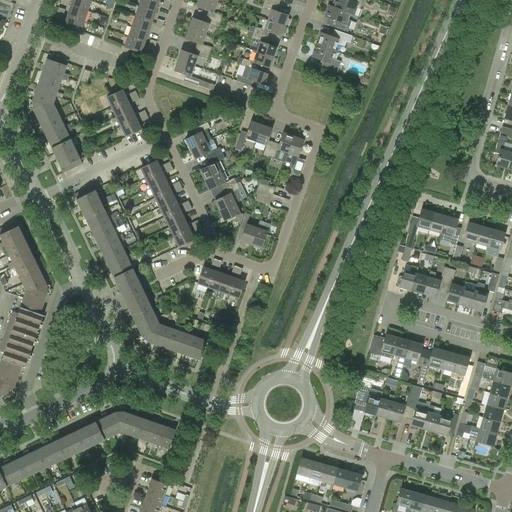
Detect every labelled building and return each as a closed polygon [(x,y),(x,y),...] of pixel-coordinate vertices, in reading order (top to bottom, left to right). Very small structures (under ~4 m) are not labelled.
[(91,0),(90,0),(72,0),(71,5),(88,11),(91,0)] [(159,1),(155,0),(140,0),(139,6),(156,11),(159,1)] [(208,17),(221,21),(223,15),(213,12),(217,2),(210,0),(199,0),(197,6),(210,11),(208,17)] [(289,19),(287,18),(288,15),(275,10),(276,5),(264,0),(262,6),(272,9),(268,20),(284,26),(285,24),(287,25),(288,24),(290,20),(289,19)] [(350,0),(351,0),(349,0),(336,0),(334,7),(349,13),(353,14),(355,7),(360,9),(363,0),(350,0)] [(88,11),(71,5),(68,15),(84,21),(88,11)] [(351,20),(347,19),(349,13),(334,7),(330,5),(326,16),(339,21),(337,28),(348,31),(351,20)] [(156,11),(139,6),(135,16),(152,22),(156,11)] [(394,17),(396,9),(390,7),(387,14),(394,17)] [(78,31),(81,31),(84,21),(68,15),(64,26),(78,31)] [(152,22),(135,16),(132,26),(149,32),(152,22)] [(206,34),(209,24),(219,27),(221,21),(208,17),(206,22),(193,18),(189,28),(206,34)] [(284,26),(268,20),(264,30),(255,26),(254,26),(250,27),(248,31),(253,33),(265,37),(267,31),(281,36),(282,33),(284,33),(286,32),(287,29),(286,27),(284,26)] [(149,32),(132,26),(128,36),(145,42),(149,32)] [(197,49),(209,54),(211,47),(202,44),(206,34),(189,28),(185,38),(199,43),(197,49)] [(334,29),(332,36),(321,32),(316,45),(335,51),(337,43),(345,46),(346,41),(350,43),(352,36),(334,29)] [(257,52),(273,58),(273,57),(277,47),(263,42),(265,37),(253,33),(248,31),(247,34),(250,38),(251,38),(260,41),(257,52)] [(145,42),(128,36),(124,47),(126,48),(141,53),(145,42)] [(341,61),(332,58),(335,51),(316,45),(312,57),(323,61),(321,67),(337,73),(341,61)] [(178,60),(194,66),(198,56),(207,59),(209,54),(197,49),(195,54),(182,50),(178,60)] [(254,69),(256,63),(270,68),(273,58),(257,52),(253,62),(244,59),(242,64),(246,66),(254,69)] [(59,86),(62,79),(67,81),(69,74),(64,73),(67,64),(68,60),(49,54),(40,79),(59,86)] [(191,76),(194,66),(178,60),(174,71),(188,75),(186,81),(198,85),(200,79),(191,76)] [(264,84),(268,73),(254,69),(246,66),(242,76),(238,75),(236,81),(248,85),(250,79),(264,84)] [(87,83),(91,71),(84,69),(80,81),(87,83)] [(54,103),(59,86),(40,79),(33,99),(54,103)] [(111,107),(127,99),(123,89),(107,97),(111,107)] [(42,128),(61,119),(54,103),(33,99),(33,100),(33,108),(42,128)] [(116,117),(132,109),(127,99),(111,107),(116,117)] [(121,126),(137,119),(132,109),(116,117),(121,126)] [(52,148),(71,139),(67,132),(72,130),(70,126),(69,124),(65,126),(61,119),(42,128),(52,148)] [(137,119),(121,126),(126,137),(142,129),(137,119)] [(246,138),(256,141),(262,125),(251,121),(246,135),(241,133),(236,145),(235,149),(241,151),(242,147),(246,138)] [(185,139),(190,149),(211,139),(207,129),(210,127),(208,122),(196,127),(198,133),(185,139)] [(269,156),(273,144),(267,142),(272,128),(262,125),(256,141),(266,145),(263,154),(269,156)] [(511,135),(511,129),(502,126),(500,133),(511,135)] [(288,152),(294,136),(283,132),(278,146),(273,144),(269,156),(274,158),(274,159),(284,163),(285,161),(288,152)] [(298,158),(298,156),(304,140),(294,136),(288,152),(285,161),(291,164),(290,168),(294,169),(292,173),(300,176),(305,161),(298,158)] [(64,172),(82,163),(80,158),(77,151),(81,149),(78,143),(74,145),(71,139),(52,148),(64,172)] [(211,158),(222,153),(220,147),(216,149),(216,148),(217,147),(213,140),(212,140),(211,139),(190,149),(195,159),(208,153),(211,158)] [(494,152),(499,154),(496,165),(508,168),(511,154),(511,144),(498,140),(494,152)] [(205,180),(221,172),(216,162),(225,158),(222,153),(211,158),(213,163),(200,170),(205,180)] [(146,178),(162,170),(157,160),(141,168),(146,178)] [(150,188),(166,180),(162,170),(146,178),(150,188)] [(246,179),(257,173),(245,171),(246,179)] [(225,189),(237,183),(234,177),(225,182),(221,172),(205,180),(210,190),(223,183),(225,189)] [(155,197),(171,190),(166,180),(150,188),(155,197)] [(257,188),(273,194),(275,188),(259,182),(257,188)] [(235,203),(236,203),(241,200),(236,190),(240,188),(237,183),(225,189),(228,194),(215,200),(220,210),(235,203)] [(99,197),(95,190),(95,189),(93,185),(74,194),(86,219),(105,210),(101,203),(106,201),(103,195),(99,197)] [(273,194),(257,188),(255,193),(257,194),(257,195),(271,200),(273,194)] [(160,207),(176,199),(171,190),(155,197),(160,207)] [(271,200),(257,195),(255,200),(269,205),(271,200)] [(164,217),(180,209),(176,199),(160,207),(164,217)] [(235,215),(240,225),(244,214),(240,213),(236,203),(235,203),(220,210),(224,220),(235,215)] [(169,227),(185,219),(180,209),(164,217),(169,227)] [(429,229),(434,213),(421,209),(417,226),(429,229)] [(86,219),(95,238),(114,229),(111,222),(115,220),(112,214),(108,216),(105,210),(86,219)] [(251,244),(257,227),(247,224),(250,214),(244,212),(244,214),(240,225),(246,227),(241,240),(251,244)] [(434,213),(429,229),(441,232),(445,216),(434,213)] [(445,216),(441,232),(453,236),(458,219),(445,216)] [(174,236),(190,229),(185,219),(169,227),(174,236)] [(257,227),(251,244),(262,248),(270,224),(260,220),(257,227)] [(28,245),(16,221),(0,228),(0,235),(3,242),(0,243),(0,246),(1,250),(6,248),(9,254),(28,245)] [(476,242),(481,226),(469,222),(464,239),(476,242)] [(481,226),(476,242),(488,246),(493,229),(481,226)] [(125,240),(122,234),(117,236),(114,229),(95,238),(105,258),(123,249),(120,242),(125,240)] [(190,229),(174,236),(179,246),(195,239),(190,229)] [(493,229),(488,246),(500,249),(505,233),(493,229)] [(405,246),(411,248),(415,234),(409,232),(405,246)] [(12,261),(8,263),(11,269),(15,267),(19,274),(37,265),(28,245),(9,254),(12,261)] [(437,248),(425,245),(424,251),(435,254),(437,248)] [(459,260),(463,246),(456,245),(452,259),(459,260)] [(411,248),(405,246),(401,259),(407,261),(411,248)] [(134,259),(131,253),(127,255),(123,249),(105,258),(114,277),(133,268),(130,261),(134,259)] [(473,256),(471,264),(481,267),(483,258),(473,256)] [(497,256),(493,270),(500,272),(504,258),(497,256)] [(511,265),(511,264),(505,262),(502,274),(508,276),(511,265)] [(19,274),(26,290),(45,281),(37,265),(19,274)] [(398,284),(400,285),(399,286),(411,290),(416,274),(418,267),(412,265),(410,272),(404,270),(402,276),(400,276),(398,277),(397,282),(398,284)] [(208,287),(214,270),(203,266),(197,283),(208,287)] [(467,272),(480,275),(481,270),(469,266),(467,272)] [(428,277),(423,293),(436,297),(437,291),(442,292),(449,268),(444,267),(440,280),(434,279),(435,272),(430,271),(428,277)] [(143,277),(140,272),(136,275),(133,268),(114,277),(122,294),(123,296),(142,287),(141,285),(140,283),(145,281),(143,277)] [(458,303),(463,287),(452,283),(456,270),(449,268),(442,292),(448,294),(446,300),(458,303)] [(214,270),(208,287),(218,290),(224,274),(214,270)] [(488,287),(495,288),(499,275),(492,273),(488,287)] [(224,274),(218,290),(229,294),(234,277),(224,274)] [(423,293),(428,277),(416,274),(411,290),(423,293)] [(508,276),(502,274),(498,287),(504,288),(505,283),(509,284),(511,277),(507,276),(508,276)] [(234,277),(229,294),(239,298),(245,281),(234,277)] [(24,298),(21,307),(40,313),(47,293),(47,285),(45,281),(26,290),(24,298)] [(487,294),(482,292),(485,284),(477,282),(475,290),(471,307),(483,310),(487,294)] [(148,300),(153,298),(151,294),(149,289),(144,292),(143,290),(142,287),(123,296),(124,299),(132,314),(151,305),(148,300)] [(463,287),(458,303),(471,307),(475,290),(463,287)] [(501,300),(495,298),(491,310),(501,313),(502,311),(511,314),(511,316),(511,302),(511,303),(501,300)] [(142,336),(149,342),(150,342),(160,323),(159,323),(156,316),(163,313),(162,309),(154,313),(151,305),(132,314),(142,336)] [(44,315),(40,313),(21,307),(18,313),(42,320),(44,315)] [(18,313),(13,311),(11,317),(39,327),(42,320),(18,313)] [(39,327),(11,317),(9,323),(37,333),(39,327)] [(9,323),(6,330),(35,340),(37,333),(9,323)] [(179,330),(160,323),(150,342),(172,350),(179,330)] [(185,327),(183,332),(179,330),(172,350),(191,357),(198,337),(190,334),(192,328),(189,327),(188,328),(185,327)] [(6,330),(3,338),(32,348),(35,340),(6,330)] [(384,340),(378,338),(373,337),(369,352),(392,359),(393,354),(398,337),(386,334),(384,340)] [(197,359),(200,360),(207,340),(198,337),(191,357),(197,359)] [(393,354),(398,355),(405,357),(410,341),(398,337),(393,354)] [(1,344),(30,354),(32,348),(3,338),(1,344)] [(405,357),(403,365),(410,367),(412,359),(417,361),(416,364),(422,365),(423,361),(426,350),(421,348),(422,344),(410,341),(405,357)] [(0,347),(0,350),(4,352),(28,360),(30,354),(1,344),(0,347)] [(440,367),(445,351),(433,347),(431,352),(426,350),(423,361),(422,365),(417,383),(423,385),(428,369),(439,372),(440,367)] [(445,351),(440,367),(452,371),(457,354),(445,351)] [(28,360),(4,352),(2,358),(22,365),(25,367),(28,360)] [(469,358),(457,354),(452,371),(464,374),(462,381),(458,394),(464,396),(472,366),(467,364),(469,358)] [(401,373),(403,365),(405,357),(398,355),(392,376),(399,378),(401,373)] [(15,386),(22,365),(2,358),(0,364),(0,379),(9,392),(15,386)] [(511,372),(497,368),(495,374),(483,371),(485,364),(477,361),(473,375),(482,377),(481,378),(493,381),(494,381),(510,385),(511,379),(511,372)] [(387,377),(388,375),(387,375),(389,369),(385,368),(382,370),(380,374),(387,377)] [(482,377),(473,375),(470,387),(478,390),(481,378),(482,377)] [(397,387),(398,380),(390,378),(389,384),(397,387)] [(0,379),(0,396),(9,392),(0,379)] [(490,392),(507,397),(510,385),(494,381),(493,381),(490,392)] [(400,422),(401,417),(407,418),(416,385),(411,384),(406,402),(393,398),(388,418),(400,422)] [(423,428),(429,405),(425,404),(423,410),(416,408),(422,387),(416,385),(407,418),(412,420),(411,424),(423,428)] [(364,390),(358,388),(354,402),(360,403),(365,405),(364,411),(376,415),(381,398),(382,392),(378,390),(371,388),(370,392),(364,390)] [(432,397),(440,399),(442,393),(434,391),(432,397)] [(507,397),(490,392),(487,404),(503,409),(507,397)] [(376,415),(388,418),(393,398),(394,395),(390,394),(388,400),(381,398),(376,415)] [(464,407),(469,408),(472,400),(466,398),(464,407)] [(503,409),(487,404),(483,417),(500,421),(503,409)] [(435,431),(440,415),(432,413),(434,406),(429,405),(423,428),(435,431)] [(145,419),(138,416),(139,413),(133,411),(132,414),(124,411),(116,412),(115,412),(121,432),(138,438),(145,419)] [(469,413),(463,411),(459,422),(466,424),(469,413)] [(101,415),(103,418),(96,421),(104,439),(111,436),(113,439),(115,438),(114,435),(121,431),(121,432),(115,412),(108,415),(107,412),(101,415)] [(440,415),(435,431),(447,435),(450,425),(455,427),(459,415),(453,413),(452,418),(440,415)] [(500,421),(483,417),(480,428),(497,433),(500,421)] [(165,426),(158,423),(159,420),(153,418),(152,421),(145,419),(138,438),(159,445),(165,426)] [(89,425),(87,422),(82,424),(83,427),(79,430),(77,431),(85,449),(87,448),(89,447),(104,439),(96,421),(89,425)] [(497,433),(480,428),(480,429),(466,425),(466,424),(459,422),(456,435),(462,437),(464,429),(479,433),(476,440),(493,445),(497,433)] [(169,448),(177,426),(174,425),(173,428),(165,426),(159,445),(169,448)] [(62,434),(64,437),(57,440),(65,458),(76,453),(81,450),(83,450),(85,449),(77,431),(75,431),(69,434),(68,431),(62,434)] [(43,443),(44,446),(37,449),(46,467),(65,458),(57,440),(50,443),(48,440),(43,443)] [(23,452),(25,455),(18,459),(27,477),(46,467),(37,449),(30,453),(29,450),(23,452)] [(309,477),(314,461),(301,457),(295,478),(301,480),(302,475),(309,477)] [(4,462),(5,465),(0,467),(0,473),(6,487),(27,477),(18,459),(11,462),(9,459),(4,462)] [(314,461),(309,477),(321,480),(325,464),(314,461)] [(333,483),(337,467),(325,464),(321,480),(320,485),(325,487),(326,482),(333,483)] [(345,487),(349,471),(337,467),(333,483),(345,487)] [(349,471),(345,487),(357,490),(362,474),(349,471)] [(148,489),(165,494),(169,484),(152,478),(148,489)] [(396,511),(399,504),(406,506),(409,507),(413,491),(401,487),(396,503),(394,502),(392,510),(396,511)] [(145,499),(161,505),(165,494),(148,489),(145,499)] [(409,511),(411,507),(418,509),(421,510),(425,494),(413,491),(409,507),(406,506),(405,511),(409,511)] [(317,495),(305,492),(303,498),(315,501),(317,495)] [(422,511),(423,511),(427,511),(433,511),(437,498),(425,494),(421,510),(418,509),(417,511),(422,511)] [(321,503),(323,497),(317,495),(315,501),(321,503)] [(446,511),(449,501),(437,498),(433,511),(446,511)] [(141,509),(149,511),(158,511),(161,505),(145,499),(141,509)] [(337,501),(335,507),(351,511),(353,505),(337,501)] [(459,511),(461,505),(449,501),(446,511),(459,511)] [(91,511),(87,502),(77,507),(78,511),(91,511)]
